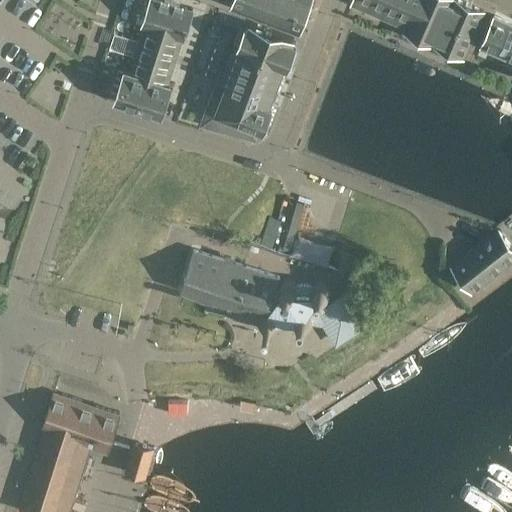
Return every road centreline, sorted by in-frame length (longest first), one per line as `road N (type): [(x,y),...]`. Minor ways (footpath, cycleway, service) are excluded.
road 1 (unclassified): [(79,101),(18,294),(17,328)]
road 2 (unclassified): [(79,101),(255,157),(270,149)]
road 3 (unclassified): [(270,149),(445,225)]
road 4 (residential): [(270,149),(334,0)]
